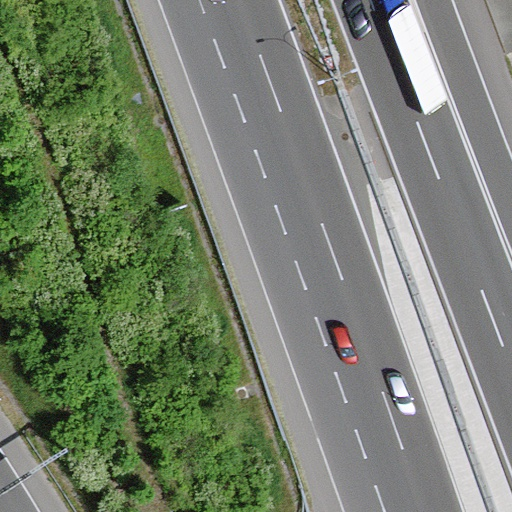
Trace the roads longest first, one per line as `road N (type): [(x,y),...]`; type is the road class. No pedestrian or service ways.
road 1 (motorway): [(236,0),(422,511)]
road 2 (motorway): [(488,298),(373,0)]
road 3 (motorway): [(488,298),(409,0)]
